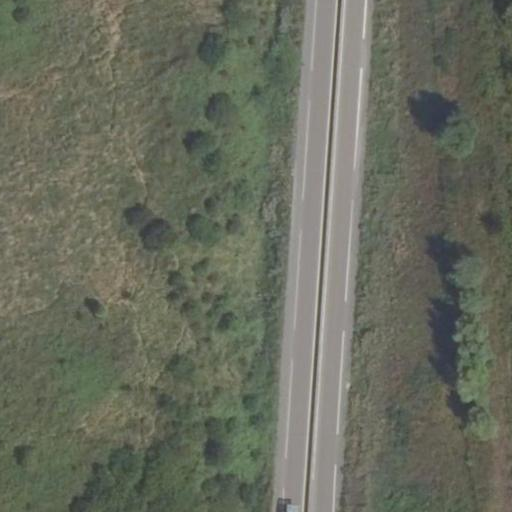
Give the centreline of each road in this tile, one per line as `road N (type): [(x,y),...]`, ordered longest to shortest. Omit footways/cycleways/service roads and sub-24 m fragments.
road 1 (trunk): [(317,0),(280,511)]
road 2 (trunk): [(317,511),(352,0)]
